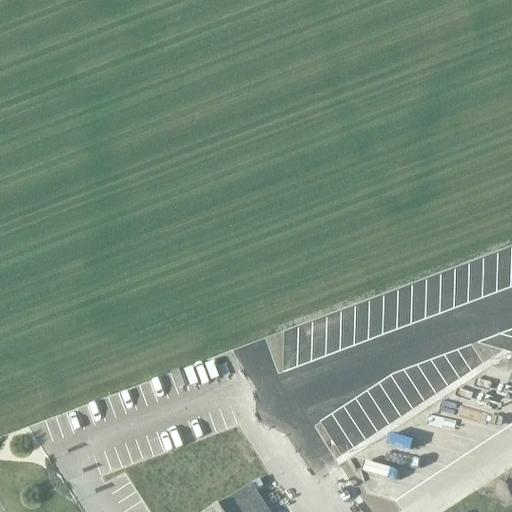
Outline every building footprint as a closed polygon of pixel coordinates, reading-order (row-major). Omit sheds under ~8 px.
[(410,437),(418,450),(432,441),(424,428),(410,437)] [(353,460),(368,451),(361,439),(345,448),(353,460)] [(403,478),(423,464),(418,456),(398,470),(403,478)] [(267,511),(252,487),(212,511),(267,511)] [(350,500),(336,503),(337,511),(350,511),(352,511),(350,500)]
